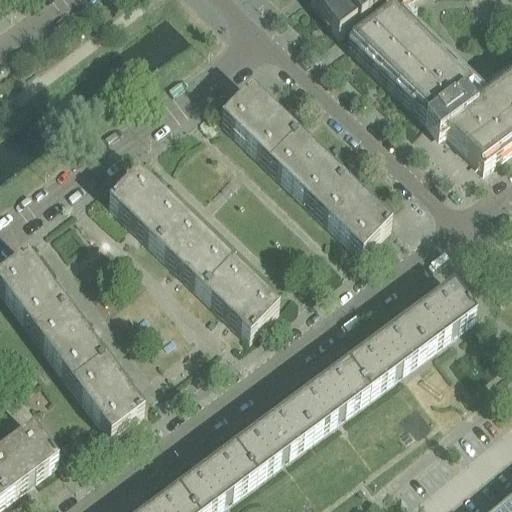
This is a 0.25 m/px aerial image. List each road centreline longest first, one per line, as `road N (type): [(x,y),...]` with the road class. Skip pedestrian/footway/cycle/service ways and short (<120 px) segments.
road 1 (residential): [(82,511),(463,233)]
road 2 (residential): [(0,243),(266,45)]
road 3 (residential): [(266,45),(463,233)]
